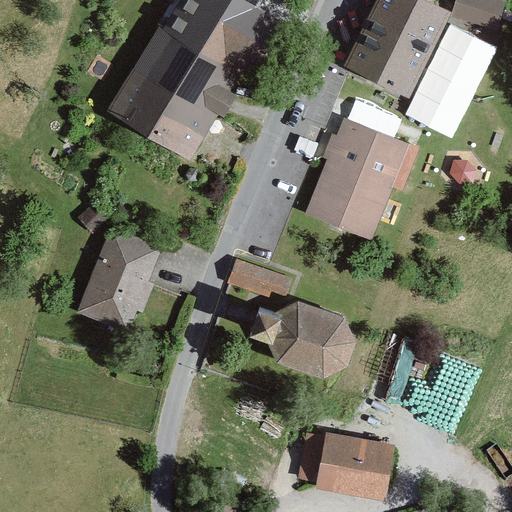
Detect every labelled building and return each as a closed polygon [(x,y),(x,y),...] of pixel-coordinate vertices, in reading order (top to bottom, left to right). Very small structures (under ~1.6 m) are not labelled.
[(275,21),(240,0),(176,0),(110,113),(192,161),(275,21)] [(457,0),(452,13),(424,0),(376,0),(343,71),(460,126),(511,16),(511,11),(487,0),(457,0)] [(411,149),(344,123),(309,210),(376,237),(411,149)] [(159,247),(111,230),(81,311),(129,328),(159,247)] [(293,278),(235,259),(226,284),(270,299),(270,292),(286,298),(293,278)] [(284,312),(282,318),(260,311),(251,337),(273,345),(271,353),(278,365),(324,381),(348,370),(358,345),(345,319),(299,305),(284,312)] [(386,504),(398,444),(310,426),(299,479),(317,483),(316,490),(386,504)]
